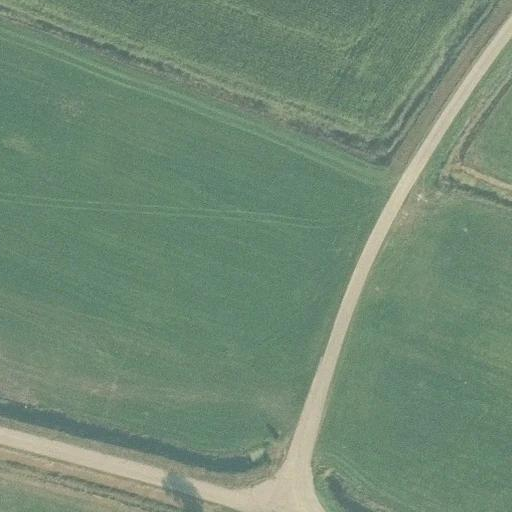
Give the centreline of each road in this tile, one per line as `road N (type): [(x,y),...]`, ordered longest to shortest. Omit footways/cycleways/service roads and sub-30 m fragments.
road 1 (unclassified): [(284,511),(360,269),(511,25)]
road 2 (unclassified): [(284,511),(0,438)]
